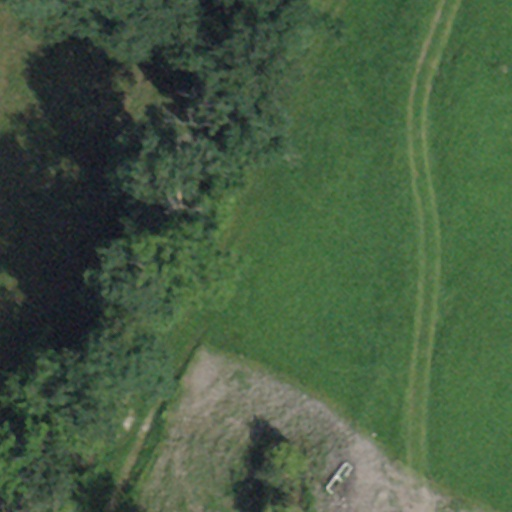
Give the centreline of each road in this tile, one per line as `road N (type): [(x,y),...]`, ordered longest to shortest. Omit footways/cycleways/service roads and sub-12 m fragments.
road 1 (track): [(336,0),(201,312),(103,511)]
road 2 (track): [(422,511),(415,486),(421,337),(434,259),(414,107),(447,0)]
